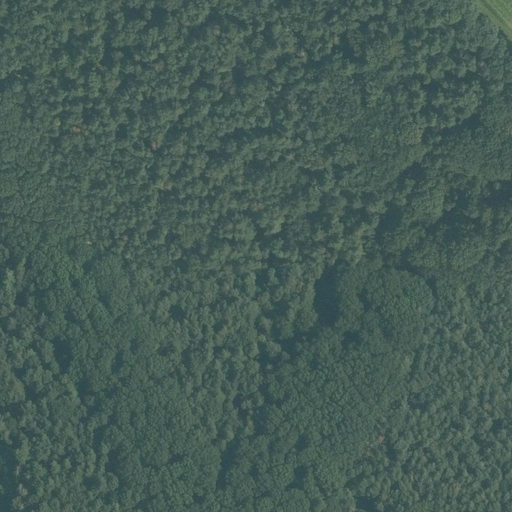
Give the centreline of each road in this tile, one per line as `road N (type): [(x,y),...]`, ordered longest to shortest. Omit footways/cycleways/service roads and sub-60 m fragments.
road 1 (track): [(0,310),(167,205),(281,427),(370,511)]
road 2 (track): [(167,205),(61,0)]
